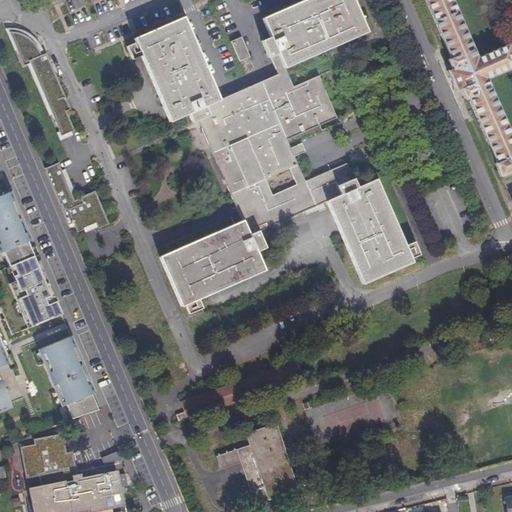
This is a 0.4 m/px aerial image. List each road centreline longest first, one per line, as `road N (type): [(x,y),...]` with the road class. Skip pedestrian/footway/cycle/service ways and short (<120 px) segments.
road 1 (residential): [(175,511),(0,104)]
road 2 (residential): [(511,468),(339,511)]
